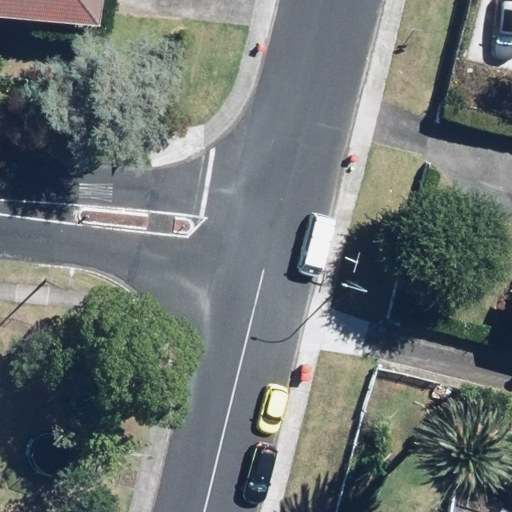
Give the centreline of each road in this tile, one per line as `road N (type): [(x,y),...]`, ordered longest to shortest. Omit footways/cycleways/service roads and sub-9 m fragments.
road 1 (residential): [(274,235),(206,511)]
road 2 (residential): [(0,209),(274,235)]
road 3 (residential): [(331,0),(274,235)]
